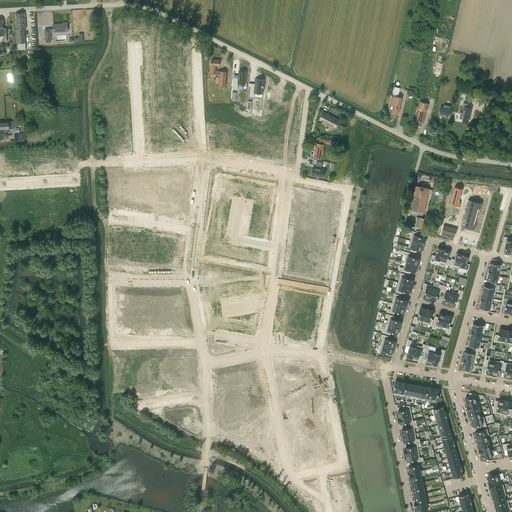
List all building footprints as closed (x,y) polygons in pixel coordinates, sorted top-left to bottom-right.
[(17,29),(15,29),(17,44),(18,44),(18,50),(26,49),(26,43),(24,29),(26,28),(25,16),(25,13),(15,14),(17,29)] [(51,32),(53,32),(68,31),(67,23),(63,23),(63,24),(53,24),(53,28),(47,29),(47,30),(44,31),(45,39),(46,39),(46,43),(51,42),(50,39),(51,39),(51,32)] [(211,65),(211,76),(219,77),(218,86),(224,86),(226,86),(227,71),(219,71),(216,71),(216,65),(219,65),(220,60),(211,59),(211,65)] [(233,77),(232,88),(237,89),(238,84),(245,84),(246,72),(239,71),(239,76),(238,78),(233,77)] [(251,86),(250,96),(254,97),(254,92),(262,93),(264,80),(256,79),(255,84),(255,86),(251,86)] [(402,98),(398,97),(392,95),(389,105),(393,106),(391,113),(398,115),(402,98)] [(286,99),(285,112),(293,113),(292,118),(296,118),(298,105),(294,105),(295,100),(286,99)] [(418,106),(419,106),(415,120),(422,122),(426,108),(427,109),(429,104),(419,102),(418,106)] [(460,112),(459,118),(463,119),(462,121),(468,123),(471,108),(467,107),(467,104),(464,103),(464,106),(462,113),(460,112)] [(450,108),(443,107),(440,106),(438,115),(448,117),(450,108)] [(335,128),(339,120),(323,112),(319,119),(328,124),(327,126),(332,128),(333,126),(335,128)] [(402,116),(400,124),(406,126),(408,118),(402,116)] [(5,129),(10,129),(14,129),(13,121),(9,121),(9,122),(0,122),(0,131),(0,132),(5,132),(5,129)] [(322,158),(324,145),(316,143),(314,157),(322,158)] [(313,167),(311,175),(323,178),(324,174),(324,173),(325,169),(321,169),(323,162),(316,161),(316,162),(317,162),(315,168),(313,167)] [(415,186),(410,209),(424,212),(429,189),(415,186)] [(455,187),(452,195),(460,197),(462,189),(455,187)] [(452,195),(450,204),(459,206),(460,202),(459,202),(460,197),(452,195)] [(469,199),(467,205),(477,208),(480,208),(482,203),(469,199)] [(463,220),(461,226),(475,229),(476,224),(473,223),(463,220)] [(321,221),(321,224),(324,225),(322,231),(334,233),(335,227),(327,225),(327,222),(321,221)] [(443,225),(442,232),(455,236),(456,229),(443,225)] [(410,230),(409,233),(412,234),(410,241),(423,244),(423,245),(425,239),(424,238),(425,238),(415,235),(416,232),(410,230)] [(318,237),(318,240),(324,241),(325,238),(333,239),(334,233),(322,231),(321,237),(318,237)] [(511,238),(504,237),(503,243),(506,243),(504,251),(511,252),(511,251),(510,251),(511,242),(511,238)] [(405,246),(404,249),(410,251),(411,248),(417,250),(421,251),(423,244),(410,241),(408,247),(405,246)] [(317,242),(317,245),(320,246),(319,252),(330,254),(331,248),(323,246),(324,243),(317,242)] [(432,255),(430,261),(434,262),(434,261),(440,262),(444,249),(437,247),(435,256),(432,255)] [(444,249),(440,262),(446,264),(445,265),(448,266),(450,260),(447,259),(449,251),(444,249)] [(404,251),(403,254),(406,255),(404,262),(405,262),(417,265),(417,263),(418,264),(419,260),(418,260),(419,258),(409,256),(410,253),(404,251)] [(315,257),(314,261),(320,262),(321,259),(329,260),(330,254),(319,252),(318,258),(315,257)] [(452,259),(450,265),(458,267),(462,255),(456,253),(454,259),(452,259)] [(458,267),(458,268),(467,270),(469,264),(466,263),(468,256),(462,254),(462,255),(458,267)] [(399,267),(398,270),(404,272),(405,269),(411,270),(415,272),(415,270),(416,270),(417,267),(416,267),(417,265),(405,262),(403,268),(399,267)] [(489,268),(499,270),(500,271),(501,265),(497,264),(497,263),(493,262),(493,263),(490,263),(489,268)] [(314,264),(313,267),(315,267),(314,274),(326,276),(327,269),(319,268),(320,265),(314,264)] [(401,273),(398,282),(411,286),(413,279),(406,277),(407,275),(401,273)] [(398,282),(395,292),(402,293),(402,291),(409,292),(410,292),(412,286),(411,286),(398,282)] [(424,283),(422,289),(425,290),(425,292),(423,297),(425,297),(424,298),(428,299),(428,298),(429,298),(433,286),(424,283)] [(483,285),(482,291),(492,293),(495,294),(496,285),(496,284),(490,283),(490,287),(483,285)] [(429,298),(429,299),(435,300),(438,291),(441,291),(443,285),(440,284),(439,287),(433,286),(429,298)] [(444,286),(442,292),(445,292),(442,302),(448,304),(452,292),(451,292),(446,291),(447,286),(444,286)] [(308,294),(308,297),(314,298),(314,295),(323,296),(324,290),(312,288),(311,294),(308,294)] [(452,292),(448,304),(449,304),(449,305),(453,306),(453,305),(454,305),(457,297),(461,298),(463,292),(463,291),(459,290),(458,293),(452,291),(451,292),(452,292)] [(395,294),(392,303),(405,307),(406,307),(407,301),(406,301),(407,300),(400,298),(401,295),(395,294)] [(504,298),(502,304),(506,305),(505,311),(510,312),(511,312),(511,304),(511,295),(504,295),(504,298)] [(307,301),(307,304),(311,305),(310,311),(320,312),(321,306),(313,305),(314,302),(307,301)] [(480,302),(479,308),(492,310),(493,304),(492,304),(480,302)] [(387,308),(386,312),(389,312),(394,314),(395,311),(403,313),(405,307),(392,303),(390,309),(387,308)] [(415,316),(413,322),(416,323),(417,319),(423,321),(426,309),(420,308),(418,317),(415,316)] [(423,321),(422,322),(428,324),(428,325),(431,326),(433,319),(431,319),(430,319),(432,311),(432,310),(426,309),(423,321)] [(434,322),(432,328),(435,329),(436,325),(442,326),(446,315),(439,313),(438,317),(436,322),(434,322)] [(386,314),(385,317),(388,318),(388,319),(387,323),(387,324),(399,327),(399,326),(400,326),(401,323),(400,322),(401,321),(394,319),(395,317),(395,316),(386,314)] [(446,315),(442,326),(447,328),(447,329),(446,332),(450,333),(451,327),(448,326),(451,317),(446,315)] [(304,321),(303,324),(310,325),(310,322),(318,324),(319,318),(309,316),(308,322),(304,321)] [(472,329),(482,331),(481,331),(484,332),(485,326),(473,323),(472,329)] [(382,329),(382,332),(390,334),(391,331),(397,333),(398,332),(399,328),(399,327),(387,324),(385,329),(382,329)] [(495,334),(494,341),(503,343),(504,340),(505,330),(499,329),(498,335),(495,334)] [(503,343),(509,344),(509,343),(509,341),(511,331),(505,330),(504,340),(503,343)] [(383,338),(381,344),(393,347),(393,346),(394,346),(395,343),(395,341),(387,339),(388,338),(388,336),(382,334),(381,338),(383,338)] [(408,340),(406,346),(409,347),(407,352),(406,356),(413,358),(416,345),(417,342),(411,340),(408,340)] [(470,340),(469,346),(476,347),(476,350),(477,351),(482,351),(483,348),(480,348),(481,342),(480,341),(480,342),(470,340)] [(381,344),(379,353),(387,355),(388,352),(391,353),(392,352),(393,352),(394,348),(393,348),(393,347),(381,344)] [(416,345),(413,358),(414,358),(413,359),(417,360),(417,359),(418,359),(421,350),(424,351),(426,345),(422,344),(421,346),(416,345)] [(427,345),(425,351),(428,352),(425,361),(427,362),(426,363),(430,364),(430,363),(431,363),(435,350),(436,347),(430,346),(427,345)] [(431,363),(437,365),(440,355),(443,356),(445,350),(441,349),(441,352),(437,351),(435,350),(431,363)] [(464,357),(475,359),(475,360),(476,360),(477,351),(476,350),(471,349),(471,353),(465,352),(464,357)] [(486,355),(484,365),(487,366),(486,372),(487,373),(492,374),(492,373),(494,360),(489,359),(490,356),(486,355)] [(494,360),(492,373),(498,374),(499,368),(502,368),(503,362),(504,361),(500,360),(500,361),(494,360)] [(503,362),(502,368),(505,369),(504,376),(510,377),(511,365),(511,363),(510,363),(503,362)] [(463,363),(461,368),(465,369),(464,370),(468,371),(468,370),(473,371),(474,365),(463,363)] [(395,381),(393,394),(399,395),(401,382),(395,381)] [(433,388),(431,399),(437,400),(437,397),(439,398),(439,393),(438,393),(439,389),(433,388)] [(470,397),(465,398),(467,404),(467,405),(477,402),(478,402),(476,396),(476,394),(469,393),(470,397)] [(494,406),(493,412),(502,414),(504,401),(498,400),(498,401),(497,406),(494,406)] [(504,401),(502,414),(511,415),(511,409),(509,409),(510,402),(509,402),(509,401),(504,400),(504,401)] [(467,404),(466,405),(468,410),(478,407),(477,402),(467,405),(467,404)] [(404,410),(398,411),(399,417),(411,415),(410,406),(403,405),(404,410)] [(443,406),(432,409),(434,415),(445,412),(444,412),(443,406)] [(478,407),(468,410),(470,415),(480,412),(480,413),(481,412),(479,407),(478,407)] [(445,412),(434,415),(435,420),(436,420),(446,417),(447,417),(445,411),(444,412),(445,412)] [(399,417),(398,417),(399,423),(400,423),(409,422),(410,425),(416,423),(416,420),(412,421),(411,415),(399,417)] [(481,417),(471,420),(473,426),(479,424),(480,427),(486,426),(483,417),(481,417)] [(438,425),(435,425),(437,431),(439,430),(449,427),(448,422),(438,425)] [(410,428),(401,430),(403,436),(415,433),(414,427),(417,427),(416,423),(410,425),(410,428)] [(449,427),(439,430),(441,436),(451,433),(449,427)] [(487,429),(475,432),(476,438),(486,435),(488,435),(487,429)] [(415,433),(403,436),(404,442),(413,440),(413,443),(420,442),(419,439),(416,439),(415,433)] [(453,440),(443,443),(444,448),(454,445),(455,445),(453,440)] [(488,440),(478,443),(479,448),(489,445),(489,446),(490,445),(489,440),(488,440)] [(405,449),(404,449),(406,454),(418,452),(417,446),(420,445),(420,442),(413,443),(414,446),(405,448),(405,449)] [(511,443),(503,444),(504,450),(507,450),(508,456),(511,455),(511,443)] [(479,448),(481,454),(481,453),(491,451),(491,450),(489,446),(489,445),(479,448)] [(491,451),(481,453),(481,454),(483,460),(488,458),(495,456),(493,450),(491,450),(491,451)] [(418,452),(406,454),(407,460),(416,459),(417,462),(423,461),(423,457),(420,458),(418,452)] [(460,465),(450,468),(452,473),(461,470),(462,470),(460,465)] [(492,475),(487,476),(489,482),(489,483),(500,479),(500,480),(501,479),(504,478),(503,473),(500,474),(500,473),(493,475),(492,475)] [(489,482),(490,488),(491,488),(502,485),(501,484),(500,480),(500,479),(489,483),(489,482)] [(502,485),(491,488),(492,493),(504,489),(503,484),(501,484),(502,485)] [(504,489),(492,493),(494,498),(505,495),(506,495),(504,489)] [(505,495),(494,498),(495,503),(506,500),(505,495)] [(469,498),(460,501),(461,506),(471,503),(472,503),(470,498),(469,498)] [(495,503),(494,503),(496,509),(509,505),(507,500),(506,500),(495,503)]
